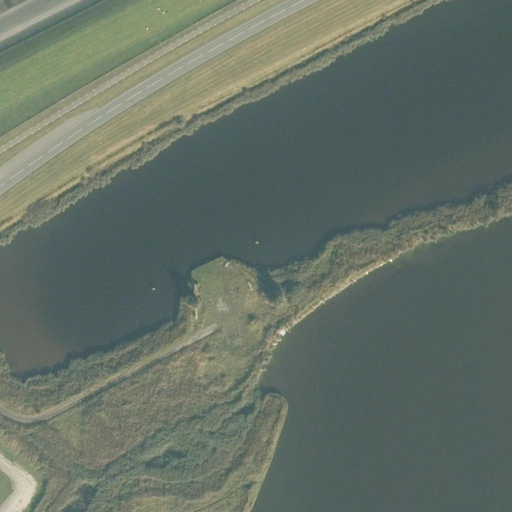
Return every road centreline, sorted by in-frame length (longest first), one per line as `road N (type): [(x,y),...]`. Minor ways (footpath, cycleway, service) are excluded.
road 1 (unclassified): [(0,150),(254,0)]
road 2 (trunk): [(305,0),(82,127)]
